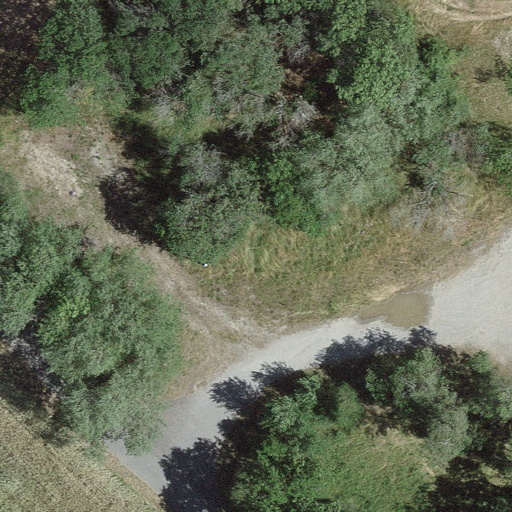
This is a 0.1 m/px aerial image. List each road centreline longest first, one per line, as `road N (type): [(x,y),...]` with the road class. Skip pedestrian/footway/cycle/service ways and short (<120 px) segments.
road 1 (track): [(151,472),(227,401),(314,356),(398,330),(511,261)]
road 2 (track): [(199,511),(0,314)]
